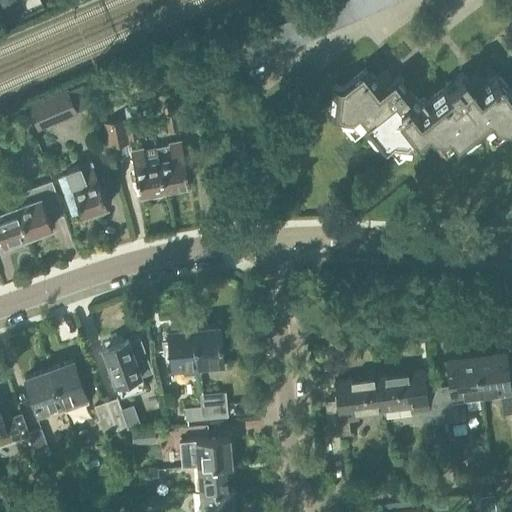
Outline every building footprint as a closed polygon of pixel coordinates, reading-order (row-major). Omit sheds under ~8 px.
[(0,0),(9,21),(24,15),(17,0),(0,0)] [(348,23),(337,0),(326,0),(321,2),(333,29),(348,23)] [(362,16),(355,0),(337,0),(348,23),(362,16)] [(377,10),(372,0),(355,0),(362,16),(377,10)] [(392,4),(390,0),(372,0),(377,10),(392,4)] [(333,29),(321,2),(307,9),(318,35),(333,29)] [(318,35),(307,9),(292,15),(304,42),(318,35)] [(304,42),(292,15),(277,21),(289,48),(304,42)] [(289,48),(277,21),(263,28),(274,54),(289,48)] [(274,54),(263,28),(248,34),(259,61),(274,54)] [(233,40),(245,67),(259,61),(248,34),(233,40)] [(511,95),(493,72),(482,81),(473,70),(463,77),(460,73),(423,102),(420,98),(416,101),(396,76),(391,80),(384,71),(373,80),(364,68),(340,88),(331,86),(327,115),(338,117),(334,119),(349,137),(360,128),(379,151),(386,145),(395,156),(427,131),(444,151),(455,142),(461,150),(483,131),(490,139),(511,122),(511,95)] [(69,89),(68,88),(28,105),(38,129),(79,112),(78,110),(92,104),(83,83),(69,89)] [(197,102),(164,108),(168,130),(201,124),(197,102)] [(126,122),(125,118),(104,121),(108,147),(130,144),(129,138),(139,136),(137,120),(126,122)] [(170,142),(170,143),(156,145),(164,188),(190,183),(182,139),(170,142)] [(144,148),(144,147),(131,150),(140,193),(164,188),(156,145),(144,148)] [(93,163),(80,168),(68,172),(71,180),(73,184),(72,184),(81,207),(84,216),(109,206),(107,199),(93,163)] [(29,237),(54,228),(47,210),(62,205),(52,179),(14,193),(17,203),(29,237)] [(29,237),(17,203),(14,193),(0,197),(0,231),(5,246),(29,237)] [(225,361),(221,323),(194,325),(198,363),(225,361)] [(173,370),(183,369),(183,371),(185,374),(198,372),(198,363),(194,325),(169,328),(170,342),(163,343),(167,361),(173,360),(173,370)] [(102,346),(115,384),(117,384),(121,396),(147,387),(142,375),(144,374),(130,336),(102,346)] [(481,393),(500,390),(503,414),(511,412),(511,387),(511,377),(510,377),(506,346),(475,350),(481,393)] [(437,387),(441,415),(442,418),(465,415),(462,395),(481,393),(475,350),(446,353),(450,385),(437,387)] [(79,371),(74,358),(49,367),(61,403),(76,397),(78,401),(88,398),(85,388),(79,371)] [(409,401),(410,406),(419,405),(421,417),(441,415),(437,387),(425,388),(422,365),(377,370),(382,405),(409,401)] [(25,375),(29,389),(36,406),(39,415),(50,411),(48,408),(61,403),(49,367),(25,375)] [(333,376),(336,400),(324,401),(327,429),(348,427),(346,414),(356,413),(355,408),(382,405),(377,370),(333,376)] [(226,391),(201,393),(202,405),(228,403),(226,391)] [(105,401),(115,429),(129,428),(118,396),(105,401)] [(0,440),(8,437),(0,413),(0,411),(4,410),(0,397),(0,440)] [(97,420),(100,428),(102,427),(103,430),(115,429),(105,401),(94,405),(99,419),(97,420)] [(228,403),(202,405),(186,407),(187,419),(229,415),(228,403)] [(155,425),(132,427),(133,443),(156,441),(155,425)] [(29,432),(39,456),(51,452),(42,427),(29,432)] [(230,435),(226,436),(196,438),(199,465),(232,462),(230,435)] [(201,491),(234,487),(232,462),(199,465),(201,491)] [(158,469),(145,470),(146,480),(160,479),(158,469)] [(511,475),(495,477),(496,492),(511,490),(511,475)] [(202,511),(236,511),(234,487),(201,491),(202,511)] [(148,506),(162,505),(161,495),(147,496),(148,506)] [(114,511),(113,500),(92,504),(93,511),(114,511)]
